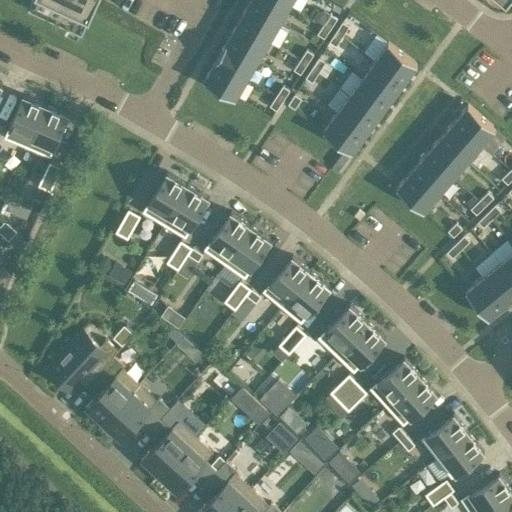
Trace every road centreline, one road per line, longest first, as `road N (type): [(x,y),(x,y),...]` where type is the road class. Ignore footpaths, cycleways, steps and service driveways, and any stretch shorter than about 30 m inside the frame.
road 1 (residential): [(0,46),(151,118),(272,193),(395,294),(476,384)]
road 2 (residential): [(0,369),(156,511)]
